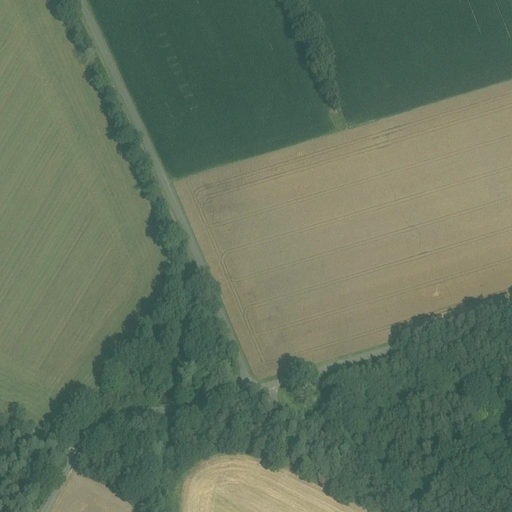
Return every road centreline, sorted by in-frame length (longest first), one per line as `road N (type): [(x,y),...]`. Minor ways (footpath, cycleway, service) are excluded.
road 1 (unclassified): [(75,0),(250,392)]
road 2 (unclassified): [(45,511),(76,453),(100,431),(126,417),(250,392)]
road 3 (unclassified): [(268,387),(511,312)]
road 4 (unclassified): [(268,387),(301,423),(437,511)]
